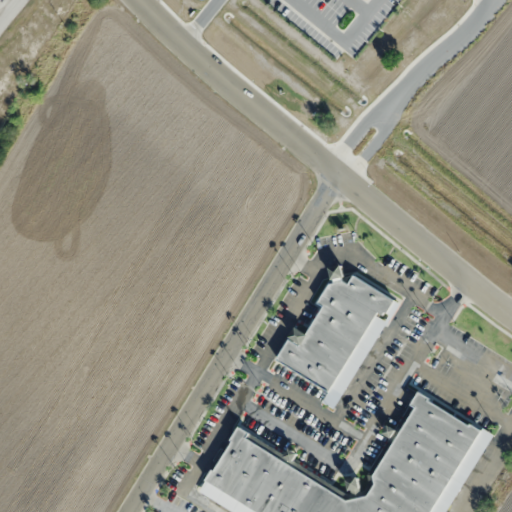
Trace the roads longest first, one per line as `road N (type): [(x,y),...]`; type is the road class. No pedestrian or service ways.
road 1 (residential): [(142,0),(511,311)]
road 2 (residential): [(125,511),(337,170)]
